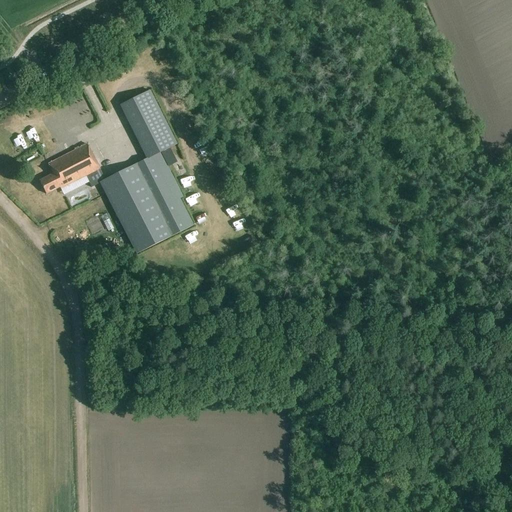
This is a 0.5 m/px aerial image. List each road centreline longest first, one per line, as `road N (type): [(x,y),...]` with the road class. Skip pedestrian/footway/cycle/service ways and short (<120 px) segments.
road 1 (track): [(81,511),(76,321),(65,283)]
road 2 (tertiary): [(0,98),(189,0)]
